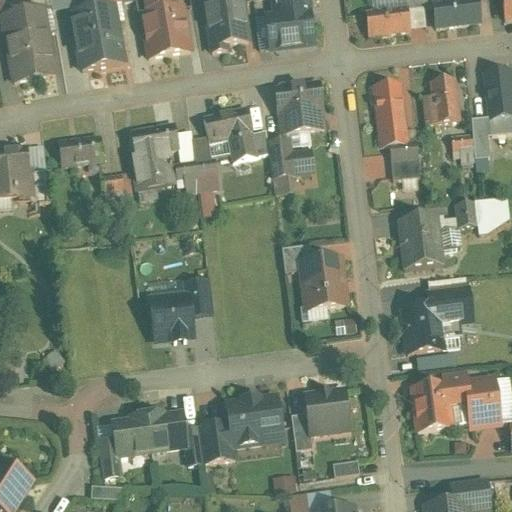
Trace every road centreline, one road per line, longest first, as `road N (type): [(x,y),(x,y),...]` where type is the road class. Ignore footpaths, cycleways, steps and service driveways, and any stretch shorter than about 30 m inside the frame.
road 1 (residential): [(0,122),(339,64)]
road 2 (residential): [(378,340),(77,388)]
road 3 (residential): [(339,64),(378,340)]
road 4 (residential): [(339,64),(511,42)]
road 5 (residential): [(378,340),(396,511)]
road 6 (residential): [(49,511),(77,452),(77,388)]
